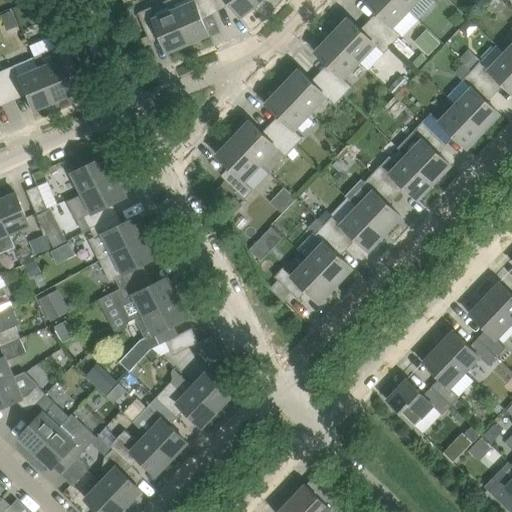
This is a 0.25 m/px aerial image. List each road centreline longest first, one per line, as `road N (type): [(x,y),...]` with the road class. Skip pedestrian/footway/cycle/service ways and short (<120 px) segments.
road 1 (residential): [(511,137),(279,385)]
road 2 (residential): [(318,431),(511,237)]
road 3 (residential): [(279,385),(163,159)]
road 4 (residential): [(279,385),(158,511)]
road 5 (residential): [(0,164),(139,104)]
road 6 (residential): [(163,159),(266,50)]
road 7 (residential): [(139,104),(266,50)]
